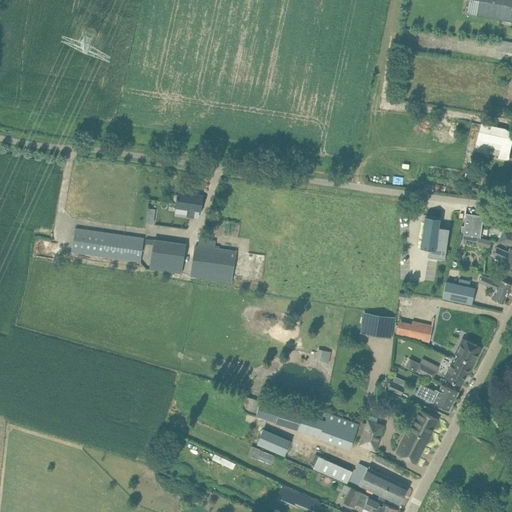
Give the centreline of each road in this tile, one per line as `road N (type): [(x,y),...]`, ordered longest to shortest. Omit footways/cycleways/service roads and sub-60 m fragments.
road 1 (unclassified): [(511,210),(0,137)]
road 2 (unclassified): [(410,511),(511,312)]
